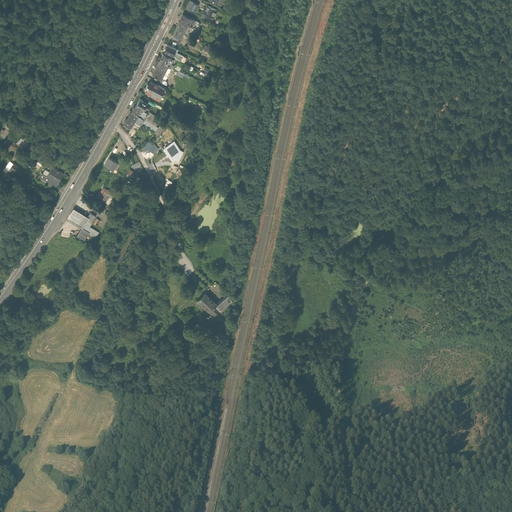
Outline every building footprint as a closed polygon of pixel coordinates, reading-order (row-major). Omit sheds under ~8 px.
[(199,4),(192,1),(189,9),(195,11),(199,4)] [(220,8),(210,3),(208,8),(207,8),(203,15),(210,18),(212,14),(216,17),(220,8)] [(185,12),(183,18),(191,22),(196,24),(199,19),(185,12)] [(179,26),(187,30),(188,29),(191,22),(183,18),(179,26)] [(186,32),(187,30),(179,26),(175,33),(183,37),(186,32)] [(192,31),(188,29),(187,30),(186,32),(188,34),(188,35),(194,38),(195,35),(191,33),(192,31)] [(181,49),(170,43),(167,51),(176,55),(176,54),(179,56),(178,57),(187,61),(189,56),(180,52),(181,49)] [(166,53),(162,60),(170,64),(171,62),(172,60),(174,61),(175,58),(166,53)] [(172,65),(170,64),(162,60),(161,60),(155,73),(164,78),(170,67),(171,67),(172,65)] [(172,65),(181,69),(182,70),(184,67),(178,64),(178,65),(171,62),(170,64),(172,65)] [(161,84),(153,80),(151,85),(149,84),(148,86),(149,87),(147,90),(152,93),(150,95),(155,98),(156,96),(161,98),(167,87),(161,83),(161,84)] [(143,97),(134,110),(147,118),(150,113),(150,112),(150,111),(145,108),(148,105),(150,101),(151,100),(149,99),(147,97),(146,99),(143,97)] [(152,98),(151,100),(150,101),(159,106),(159,105),(165,108),(166,106),(152,98)] [(145,121),(147,118),(134,110),(126,122),(133,126),(137,119),(143,123),(145,121)] [(152,114),(150,113),(147,118),(145,121),(158,130),(161,126),(158,124),(160,123),(155,120),(159,114),(154,111),(152,114)] [(167,120),(162,126),(165,128),(166,129),(171,123),(167,120)] [(24,134),(16,142),(23,148),(30,141),(24,134)] [(160,148),(152,140),(146,147),(156,154),(160,148)] [(180,151),(173,141),(163,148),(171,161),(176,158),(175,160),(181,163),(186,153),(180,150),(180,151)] [(38,161),(36,164),(42,167),(43,164),(44,165),(46,163),(47,162),(46,162),(49,158),(39,152),(34,158),(38,161)] [(117,162),(109,157),(105,164),(113,169),(117,162)] [(182,162),(176,173),(181,175),(187,165),(182,162)] [(23,170),(13,163),(6,173),(7,174),(6,176),(10,179),(12,176),(11,175),(13,173),(14,174),(16,172),(19,174),(23,170)] [(132,172),(121,166),(118,171),(129,178),(130,176),(134,178),(137,172),(133,170),(132,172)] [(63,173),(52,167),(49,172),(45,170),(42,173),(39,176),(55,186),(63,173)] [(114,195),(103,188),(97,197),(108,204),(114,195)] [(82,227),(88,217),(79,212),(73,208),(67,217),(73,221),(82,227)] [(95,216),(90,213),(83,224),(85,225),(83,228),(82,228),(77,236),(84,240),(88,232),(96,237),(99,232),(89,226),(95,216)] [(232,301),(227,295),(217,306),(205,294),(197,301),(214,319),(232,301)]
